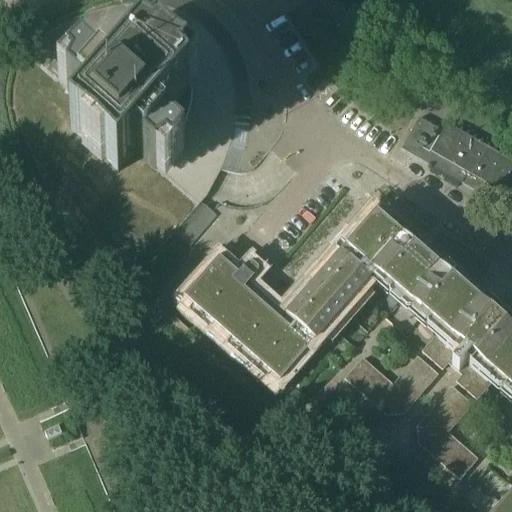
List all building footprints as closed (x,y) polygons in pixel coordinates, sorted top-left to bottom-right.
[(58,29),(43,40),(25,58),(18,73),(14,87),(14,108),(45,186),(69,237),(85,253),(101,261),(115,264),(131,261),(143,258),(155,251),(201,202),(213,187),(218,179),(225,161),(229,143),(232,126),(233,106),(232,87),(229,69),(226,58),(215,39),(197,20),(181,10),(165,7),(148,4),(125,4),(101,10),(76,19),(58,29)] [(442,133),(434,129),(418,120),(400,151),(430,168),(428,173),(456,189),(459,184),(486,199),(490,192),(511,204),(511,163),(446,126),(442,133)] [(185,229),(181,225),(174,234),(189,247),(216,217),(204,207),(185,229)] [(511,334),(432,265),(375,215),(345,249),(371,273),(439,333),(460,351),(447,365),(461,377),(473,363),(494,381),(511,396),(511,334)] [(280,384),(314,344),(370,281),(367,278),(371,273),(345,249),(285,318),(294,326),(290,331),(234,282),(239,277),(238,276),(219,259),(183,299),(280,384)] [(248,265),(238,276),(239,277),(248,285),(258,274),(257,274),(263,267),(254,259),(248,266),(248,265)] [(439,333),(435,338),(421,354),(442,372),(447,365),(460,351),(439,333)] [(344,381),(385,417),(402,416),(437,377),(417,359),(392,387),(362,360),(344,381)] [(494,381),(473,363),(461,377),(455,384),(476,402),(494,381)] [(417,428),(417,445),(459,482),(477,461),(447,435),(471,407),(451,389),(417,428)] [(47,441),(61,435),(58,427),(44,433),(47,441)] [(511,511),(511,492),(494,511),(511,511)]
